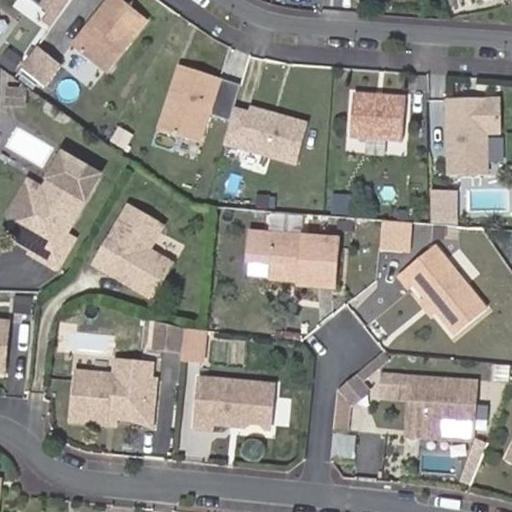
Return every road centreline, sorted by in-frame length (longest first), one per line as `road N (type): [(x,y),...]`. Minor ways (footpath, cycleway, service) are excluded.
road 1 (residential): [(316,502),(80,480),(0,428)]
road 2 (residential): [(229,0),(287,25),(511,42)]
road 3 (residential): [(316,502),(330,360),(344,341)]
